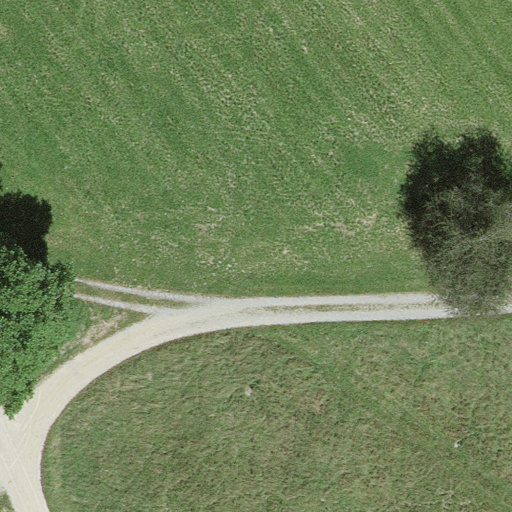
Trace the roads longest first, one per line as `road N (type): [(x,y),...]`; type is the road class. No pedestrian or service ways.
road 1 (track): [(201,312),(463,298),(511,288)]
road 2 (track): [(201,312),(75,370),(0,442)]
road 3 (track): [(0,276),(201,312)]
